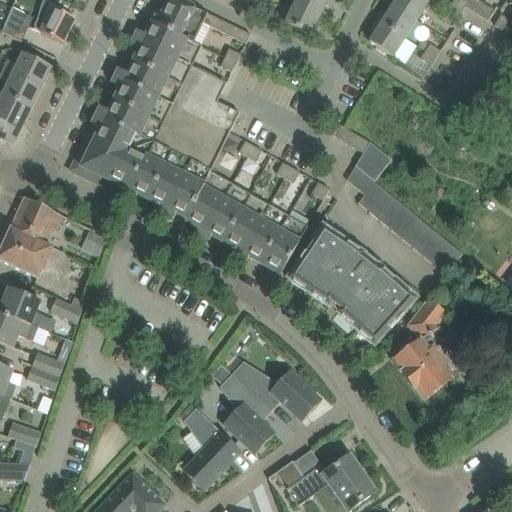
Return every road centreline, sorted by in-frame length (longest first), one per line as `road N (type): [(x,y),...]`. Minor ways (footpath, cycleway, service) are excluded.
road 1 (residential): [(356,402),(251,300),(35,178)]
road 2 (unclassified): [(35,178),(124,0)]
road 3 (residential): [(427,506),(356,402)]
road 4 (residential): [(356,402),(255,475)]
